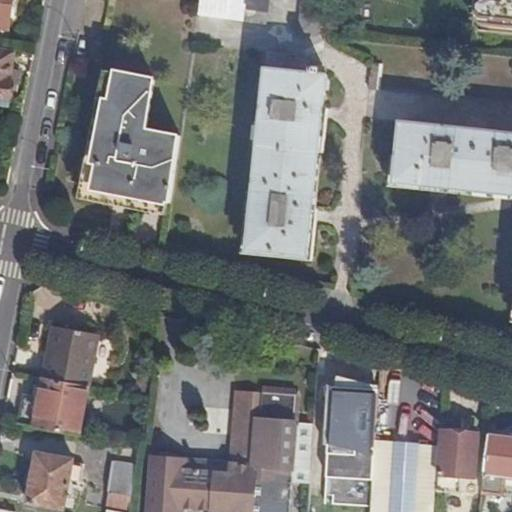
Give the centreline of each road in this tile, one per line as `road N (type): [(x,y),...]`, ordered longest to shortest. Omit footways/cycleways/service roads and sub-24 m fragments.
road 1 (residential): [(14,242),(511,366)]
road 2 (residential): [(14,242),(58,0)]
